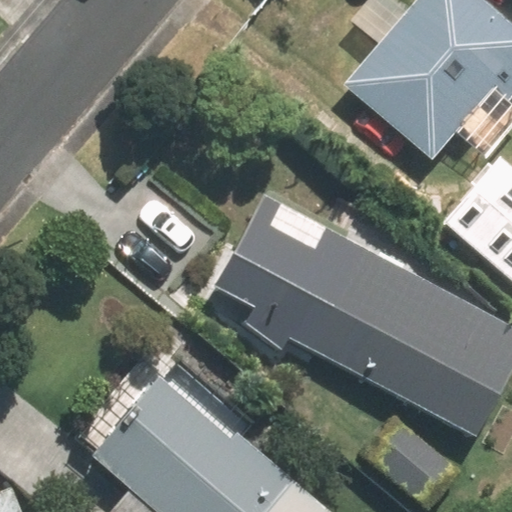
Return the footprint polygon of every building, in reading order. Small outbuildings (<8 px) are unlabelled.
[(511,111),(511,18),(490,0),(419,0),(409,12),(395,0),(362,0),(343,23),(375,51),(339,94),(426,169),(479,107),(500,125),(511,111)] [(511,177),(494,162),(438,225),(511,289),(511,177)] [(468,439),(511,359),(511,334),(353,250),(301,349),(468,439)] [(95,511),(337,511),(341,507),(152,373),(83,470),(111,490),(95,511)] [(427,511),(455,481),(393,423),(360,458),(421,511),(427,511)] [(0,499),(0,511),(23,511),(18,494),(0,499)]
